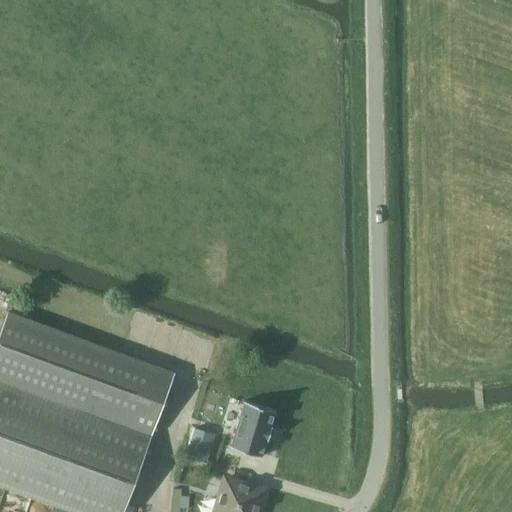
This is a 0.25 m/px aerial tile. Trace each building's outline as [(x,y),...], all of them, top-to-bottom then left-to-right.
[(116,511),(135,459),(168,368),(1,308),(0,309),(0,482),(82,511),(116,511)] [(230,446),(263,456),(263,454),(262,454),(266,440),(267,440),(272,425),(271,425),(275,411),(276,411),(276,410),(244,400),(244,401),(245,401),(231,445),(230,445),(230,446)] [(220,465),(226,440),(194,432),(188,456),(220,465)] [(256,511),(263,489),(225,478),(214,511),(256,511)] [(179,511),(182,489),(173,488),(170,511),(179,511)]
